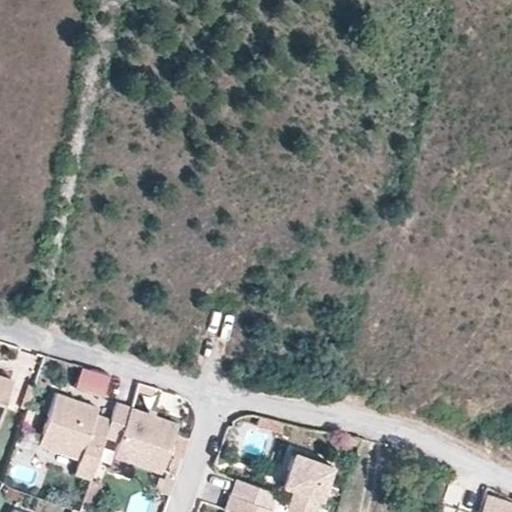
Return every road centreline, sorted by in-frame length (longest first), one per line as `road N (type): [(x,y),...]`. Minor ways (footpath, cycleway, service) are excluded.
road 1 (residential): [(214,395),(333,418),(511,482)]
road 2 (residential): [(0,324),(214,395)]
road 3 (residential): [(176,511),(214,395)]
